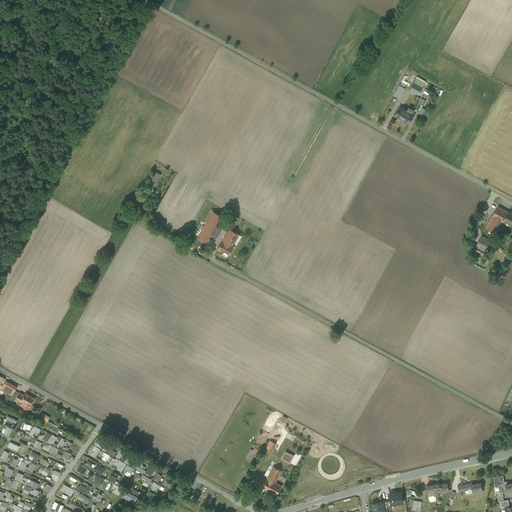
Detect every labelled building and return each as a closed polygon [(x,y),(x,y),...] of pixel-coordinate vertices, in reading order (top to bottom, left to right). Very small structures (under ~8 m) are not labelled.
[(422,87),(413,82),(409,90),(418,95),(422,87)] [(403,91),(398,88),(393,95),(398,98),(403,91)] [(413,113),(399,106),(394,116),(407,123),(413,113)] [(419,115),(427,119),(430,113),(422,109),(419,115)] [(161,174),(155,171),(150,179),(156,183),(161,174)] [(508,212),(497,206),(486,227),(495,232),(501,221),(502,222),(508,212)] [(221,216),(213,211),(206,223),(214,228),(215,225),(216,225),(221,216)] [(511,212),(509,211),(508,212),(502,222),(503,222),(503,221),(511,225),(511,212)] [(214,228),(206,223),(197,238),(205,242),(210,234),(214,228)] [(222,229),(215,225),(214,228),(210,234),(216,238),(222,229)] [(229,229),(222,240),(217,249),(223,252),(224,251),(228,253),(233,246),(232,246),(238,234),(229,229)] [(489,241),(481,236),(475,246),(484,251),(485,248),(487,249),(490,244),(488,243),(489,241)] [(17,386),(5,380),(0,389),(12,396),(17,386)] [(34,398),(25,393),(24,395),(20,393),(17,398),(24,401),(21,405),(28,409),(30,405),(34,398)] [(40,418),(48,422),(51,417),(44,412),(40,418)] [(8,415),(6,418),(17,423),(19,420),(8,415)] [(21,426),(30,431),(32,425),(23,421),(21,426)] [(36,431),(39,433),(42,429),(35,425),(29,434),(32,436),(36,431)] [(40,436),(52,445),(58,437),(52,433),(52,434),(47,431),(43,436),(41,435),(40,436)] [(61,448),(66,439),(62,437),(57,446),(61,448)] [(95,444),(103,448),(106,442),(98,438),(95,444)] [(37,439),(34,446),(39,448),(42,442),(37,439)] [(270,441),(265,450),(271,453),(276,443),(270,441)] [(111,443),(106,452),(115,456),(117,451),(112,449),(115,445),(111,443)] [(57,455),(60,449),(52,445),(49,451),(57,455)] [(120,458),(125,451),(121,449),(117,456),(120,458)] [(75,457),(71,455),(72,453),(65,450),(62,457),(73,461),(75,457)] [(293,456),(282,450),(279,458),(289,463),(293,456)] [(132,466),(134,463),(131,462),(133,458),(128,455),(124,462),(132,466)] [(40,463),(48,467),(51,462),(43,458),(40,463)] [(140,460),(135,468),(151,476),(153,472),(156,474),(158,470),(150,466),(147,471),(145,470),(146,467),(143,465),(144,462),(140,460)] [(83,465),(80,464),(78,471),(89,474),(90,469),(93,470),(95,463),(87,461),(87,463),(84,462),(83,465)] [(103,475),(106,468),(97,464),(94,471),(103,475)] [(47,476),(51,470),(46,466),(41,472),(47,476)] [(281,471),(273,466),(267,478),(275,482),(281,471)] [(8,467),(5,475),(11,477),(14,470),(8,467)] [(58,480),(61,473),(55,469),(51,477),(58,480)] [(22,481),(25,474),(18,471),(15,479),(22,481)] [(159,482),(163,476),(158,472),(154,478),(159,482)] [(267,478),(256,472),(250,482),(276,495),(281,485),(275,482),(267,478)] [(108,479),(115,483),(118,477),(111,474),(108,479)] [(102,484),(104,478),(97,475),(95,482),(102,484)] [(505,483),(503,475),(493,477),(495,487),(499,486),(500,493),(511,490),(511,482),(507,484),(507,483),(505,483)] [(38,488),(40,483),(26,477),(24,482),(38,488)] [(171,489),(175,484),(167,478),(163,483),(171,489)] [(124,488),(121,486),(122,484),(116,481),(113,485),(117,488),(114,492),(119,495),(124,488)] [(155,481),(152,485),(159,491),(163,486),(155,481)] [(49,493),(53,486),(48,483),(44,490),(49,493)] [(438,483),(426,486),(427,491),(433,490),(435,495),(439,494),(439,492),(448,490),(446,483),(438,484),(438,483)] [(473,484),(471,485),(472,489),(468,490),(469,493),(473,492),(473,494),(483,492),(481,483),(473,484)] [(65,484),(61,490),(72,496),(72,495),(89,503),(92,498),(87,495),(92,486),(88,485),(87,487),(81,485),(81,486),(78,485),(76,489),(65,484)] [(34,487),(31,493),(37,496),(40,490),(34,487)] [(11,496),(12,493),(8,491),(6,500),(13,502),(15,497),(11,496)] [(135,503),(138,496),(126,491),(123,498),(135,503)] [(401,492),(389,494),(390,500),(390,504),(403,502),(401,492)] [(102,499),(104,495),(99,493),(98,496),(90,494),(89,497),(103,502),(104,500),(102,499)] [(422,502),(414,500),(413,505),(412,509),(419,511),(420,507),(421,508),(422,502)] [(23,507),(30,510),(33,504),(27,501),(23,507)] [(14,511),(21,511),(24,508),(11,502),(9,505),(16,508),(14,511)] [(63,506),(55,502),(52,508),(60,511),(63,506)] [(382,502),(372,503),(373,511),(383,511),(383,510),(382,502)]
